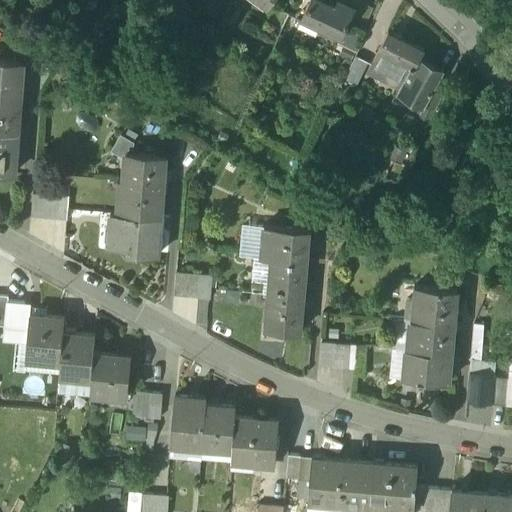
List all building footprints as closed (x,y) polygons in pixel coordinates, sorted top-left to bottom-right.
[(334,12),(312,1),(301,23),(320,32),(317,37),(338,47),(346,29),(354,14),(337,6),(334,12)] [(372,15),(358,8),(355,15),(354,14),(346,29),(362,37),(372,15)] [(387,38),(365,80),(398,97),(410,74),(413,75),(418,65),(422,56),(387,38)] [(25,60),(0,57),(0,89),(21,92),(22,73),(23,73),(24,72),(23,72),(23,61),(24,61),(25,60)] [(367,69),(355,63),(342,88),(354,94),(367,69)] [(413,75),(410,74),(398,97),(396,100),(422,114),(423,114),(432,97),(442,77),(418,65),(413,75)] [(21,92),(0,89),(0,129),(18,131),(20,104),(21,104),(22,92),(21,92)] [(432,97),(423,114),(422,114),(417,124),(428,130),(442,102),(432,97)] [(18,131),(0,129),(0,171),(15,173),(18,131)] [(121,132),(111,149),(127,158),(127,151),(133,151),(134,140),(121,132)] [(133,151),(127,151),(127,158),(125,179),(164,183),(166,154),(133,151)] [(125,179),(118,179),(116,213),(161,217),(163,197),(164,197),(165,183),(164,183),(125,179)] [(45,194),(33,193),(31,217),(43,218),(45,194)] [(57,194),(45,194),(43,218),(55,219),(55,218),(57,195),(57,194)] [(68,196),(57,195),(55,218),(66,219),(68,196)] [(70,218),(91,218),(91,210),(70,210),(70,218)] [(116,213),(111,212),(108,246),(129,248),(129,254),(158,256),(161,217),(116,213)] [(308,229),(265,226),(262,257),(272,258),(305,261),(308,229)] [(305,261),(272,258),(269,294),(304,297),(304,295),(303,295),(306,261),(305,261)] [(188,274),(177,273),(175,295),(186,296),(188,274)] [(200,274),(188,273),(188,274),(186,296),(186,297),(198,298),(200,274)] [(212,275),(200,274),(198,298),(211,299),(212,275)] [(457,289),(421,286),(420,287),(414,286),(413,299),(419,300),(418,320),(454,323),(457,289)] [(304,297),(269,294),(267,309),(273,309),(271,325),(283,326),(283,331),(300,333),(303,298),(304,299),(304,297)] [(8,297),(0,295),(0,326),(6,327),(8,297)] [(413,299),(407,299),(405,319),(412,320),(418,320),(419,300),(413,299)] [(64,318),(29,315),(26,359),(61,362),(63,333),(64,318)] [(418,320),(412,320),(409,349),(451,353),(454,323),(418,320)] [(95,336),(63,333),(61,362),(60,377),(92,380),(94,353),(95,336)] [(333,343),(321,342),(319,366),(331,367),(333,343)] [(345,344),(333,343),(331,367),(343,368),(345,344)] [(357,345),(345,344),(343,368),(355,369),(357,345)] [(409,349),(407,349),(404,379),(425,381),(448,383),(451,353),(409,349)] [(131,356),(94,353),(92,380),(91,391),(128,395),(131,356)] [(495,376),(469,373),(467,403),(492,405),(494,379),(495,376)] [(508,380),(494,379),(492,405),(506,407),(509,380),(508,380)] [(151,393),(134,392),(132,416),(149,418),(151,393)] [(206,398),(175,396),(171,439),(203,442),(206,404),(206,398)] [(236,406),(206,404),(203,442),(233,444),(235,416),(236,406)] [(279,420),(235,416),(233,444),(231,460),(276,464),(279,420)] [(300,457),(288,455),(286,479),(298,480),(300,457)] [(311,458),(300,457),(298,480),(310,481),(311,458)] [(343,461),(311,458),(310,481),(308,502),(340,505),(343,461)] [(373,463),(343,461),(340,505),(354,506),(355,503),(370,504),(373,463)] [(417,467),(373,463),(370,504),(370,507),(413,511),(414,511),(416,487),(417,467)] [(427,488),(416,487),(414,511),(425,511),(427,488)] [(437,511),(439,489),(427,488),(425,511),(426,511),(425,511),(437,511)] [(449,511),(452,490),(439,489),(437,511),(449,511)] [(481,511),(484,493),(452,490),(449,511),(481,511)] [(511,511),(511,495),(484,493),(481,511),(511,511)] [(167,511),(169,496),(142,494),(140,511),(167,511)]
